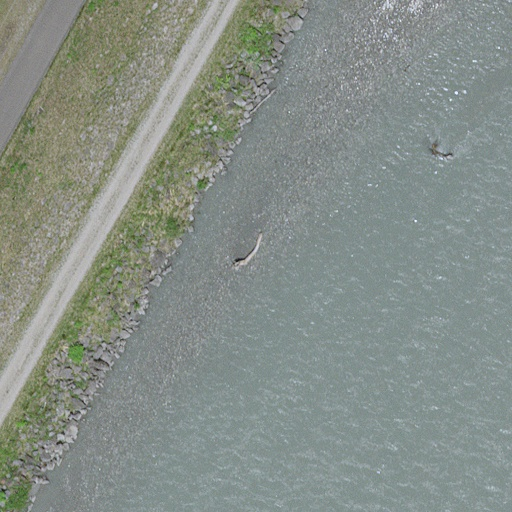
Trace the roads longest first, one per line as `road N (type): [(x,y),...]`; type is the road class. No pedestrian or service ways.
road 1 (track): [(238,0),(0,429)]
road 2 (track): [(69,0),(0,125)]
